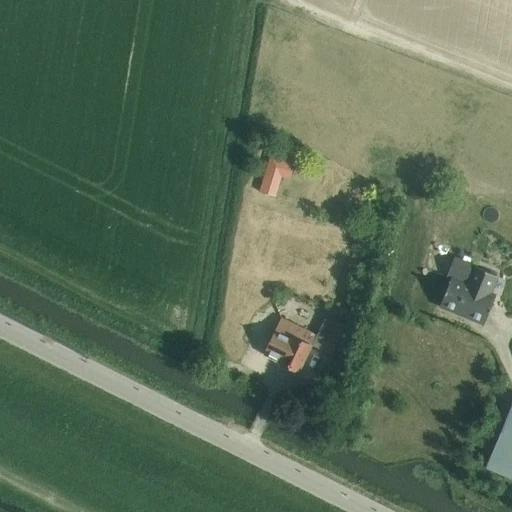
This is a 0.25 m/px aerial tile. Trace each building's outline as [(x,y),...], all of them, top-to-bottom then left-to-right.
[(271,155),(260,192),(275,197),(281,176),(291,179),(296,162),(271,155)] [(497,282),(471,271),(464,287),(450,282),(436,315),(482,334),(496,300),(490,298),(497,282)] [(300,370),(310,348),(317,334),(302,327),(282,317),(265,354),(300,370)] [(341,359),(356,330),(336,321),(322,350),(341,359)] [(511,400),(485,469),(511,479),(511,400)]
